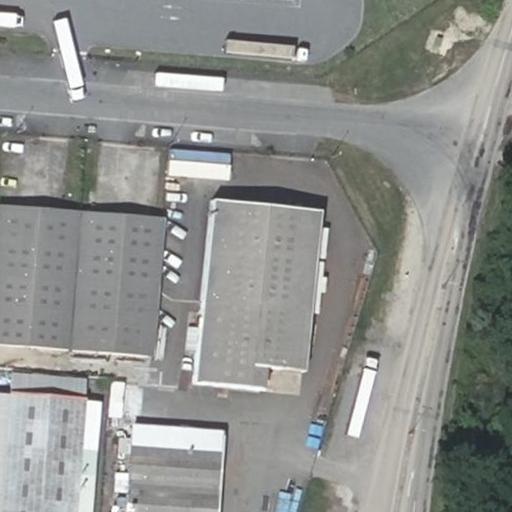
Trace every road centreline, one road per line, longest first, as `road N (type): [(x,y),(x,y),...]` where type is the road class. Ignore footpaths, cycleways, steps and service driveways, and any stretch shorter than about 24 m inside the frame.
road 1 (residential): [(482,144),(0,100)]
road 2 (residential): [(402,511),(410,441),(482,144)]
